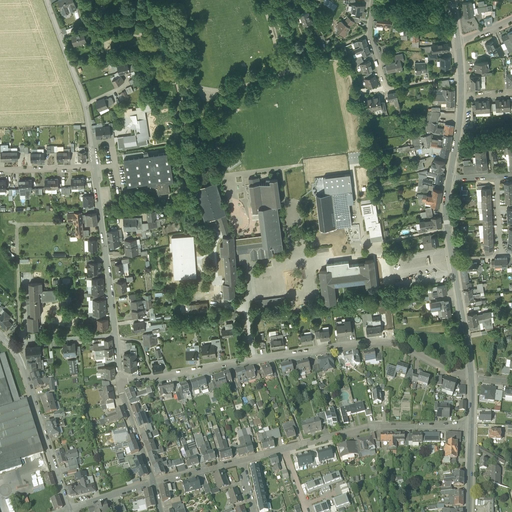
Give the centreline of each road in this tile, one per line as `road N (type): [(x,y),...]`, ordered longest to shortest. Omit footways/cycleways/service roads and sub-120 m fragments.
road 1 (residential): [(119,381),(390,342),(471,377)]
road 2 (tertiary): [(471,377),(445,215),(449,178)]
road 3 (residential): [(285,449),(370,428),(471,425)]
road 4 (residential): [(45,0),(83,99),(94,167)]
road 5 (residential): [(94,167),(116,337)]
road 6 (residential): [(15,351),(68,511)]
